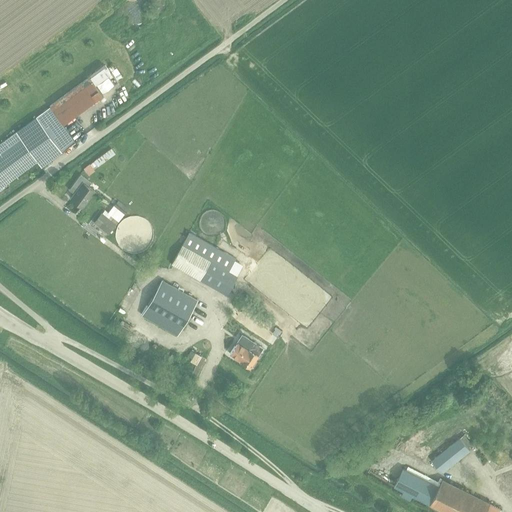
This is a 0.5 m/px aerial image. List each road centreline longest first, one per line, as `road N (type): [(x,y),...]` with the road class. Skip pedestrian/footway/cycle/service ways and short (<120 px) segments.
road 1 (tertiary): [(319,511),(41,340)]
road 2 (unclassified): [(0,209),(241,31)]
road 3 (track): [(341,511),(296,496),(186,402)]
